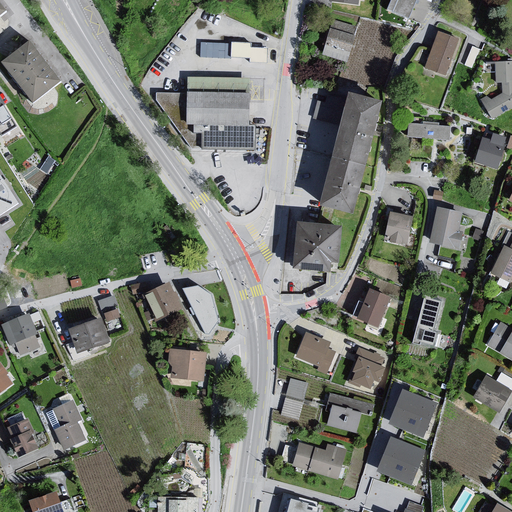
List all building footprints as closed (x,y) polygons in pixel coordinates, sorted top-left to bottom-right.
[(103,0),(110,11),(131,0),(103,0)] [(415,0),(392,0),(388,10),(410,19),(409,16),(415,0)] [(357,28),(332,21),(322,57),(347,64),(357,28)] [(439,32),(426,67),(446,75),(459,39),(439,32)] [(30,42),(4,62),(34,101),(60,80),(30,42)] [(251,46),(231,44),(231,59),(249,60),(250,64),(267,66),(266,51),(251,50),(251,46)] [(467,61),(473,63),(480,47),(474,44),(467,61)] [(511,64),(495,65),(495,85),(501,85),(501,95),(491,102),(487,98),(481,102),(491,120),(511,108),(511,64)] [(267,79),(188,79),(188,94),(157,94),(156,102),(191,151),(202,151),(255,152),(264,152),(267,79)] [(314,116),(340,122),(347,91),(330,87),(327,101),(318,99),(314,116)] [(381,101),(349,93),(320,204),(352,212),(381,101)] [(0,97),(0,118),(0,119),(0,118),(0,132),(2,135),(17,126),(0,97)] [(449,126),(409,123),(408,137),(448,140),(449,126)] [(490,142),(483,140),(475,165),(497,171),(497,169),(506,139),(492,134),(490,142)] [(0,170),(0,217),(21,205),(0,170)] [(462,213),(437,208),(429,245),(457,251),(460,236),(457,234),(462,213)] [(413,219),(391,215),(386,237),(391,239),(390,243),(408,246),(413,219)] [(342,227),(298,221),(292,268),(329,272),(330,263),(337,264),(342,227)] [(467,245),(470,233),(464,232),(461,243),(467,245)] [(511,280),(511,245),(510,250),(504,247),(490,276),(510,285),(511,280)] [(170,285),(146,295),(157,322),(182,312),(170,285)] [(198,286),(183,289),(205,334),(209,334),(218,321),(212,294),(198,286)] [(389,301),(370,291),(357,318),(377,327),(389,301)] [(111,329),(125,324),(115,293),(101,298),(111,329)] [(0,307),(8,305),(5,296),(0,297),(0,307)] [(443,301),(424,296),(410,345),(419,348),(420,343),(443,349),(446,338),(434,335),(443,301)] [(30,316),(0,327),(8,348),(14,346),(19,357),(40,350),(37,340),(30,316)] [(102,320),(70,330),(76,355),(110,344),(102,320)] [(511,330),(500,323),(487,345),(511,359),(511,330)] [(331,343),(305,333),(296,357),(320,366),(317,373),(326,376),(335,353),(328,351),(331,343)] [(378,357),(356,349),(353,357),(358,358),(352,374),(355,375),(352,383),(371,390),(374,381),(378,382),(383,370),(378,368),(381,361),(379,360),(378,357)] [(208,353),(169,351),(168,363),(172,368),(170,380),(204,383),(208,353)] [(0,367),(0,394),(11,386),(0,367)] [(291,376),(282,413),(300,417),(308,380),(291,376)] [(511,393),(487,377),(474,398),(499,413),(511,393)] [(402,392),(389,424),(427,439),(440,407),(402,392)] [(46,415),(64,452),(84,444),(75,425),(80,423),(71,403),(46,415)] [(361,415),(333,406),(327,427),(355,435),(361,415)] [(28,423),(9,430),(17,458),(38,449),(28,423)] [(394,437),(381,471),(411,484),(424,450),(394,437)] [(287,443),(284,454),(292,456),(295,445),(287,443)] [(325,452),(299,445),(292,468),(338,481),(347,451),(327,445),(325,452)] [(38,500),(28,503),(31,511),(62,511),(56,495),(38,500)] [(201,511),(200,499),(158,500),(157,511),(201,511)] [(290,499),(285,511),(318,511),(320,508),(290,499)]
